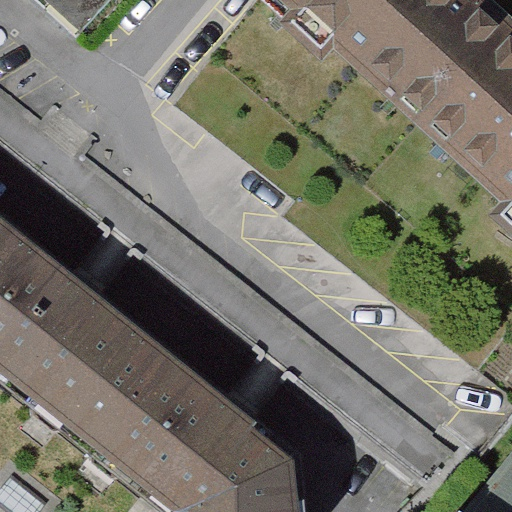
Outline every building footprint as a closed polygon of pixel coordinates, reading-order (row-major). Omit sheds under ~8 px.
[(52,0),(87,32),(117,0),(52,0)] [(511,201),(430,127),(290,0),(260,0),(172,101),(297,201),(511,399),(511,201)] [(290,0),(430,127),(511,37),(511,28),(480,0),(290,0)] [(511,37),(430,127),(511,201),(511,37)] [(0,259),(17,239),(0,225),(0,259)] [(0,365),(98,444),(166,360),(83,293),(17,239),(0,259),(0,365)] [(98,444),(182,511),(299,511),(295,466),(237,418),(166,360),(98,444)] [(0,511),(182,511),(98,444),(0,365),(0,511)] [(511,511),(511,457),(469,511),(511,511)]
